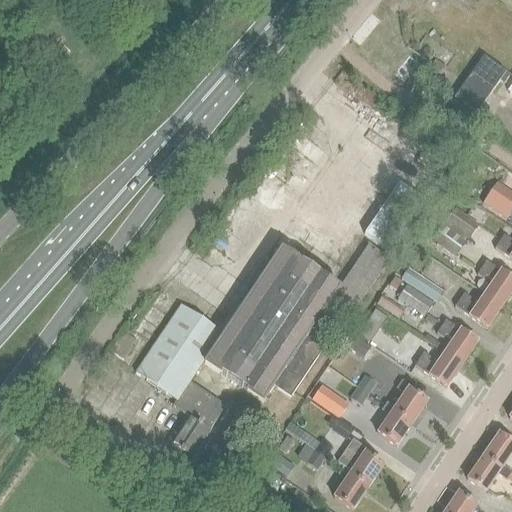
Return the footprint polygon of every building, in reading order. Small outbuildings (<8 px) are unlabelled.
[(507,78),(482,60),(452,101),(475,117),(498,84),(501,87),(507,78)] [(426,207),(397,187),(363,236),(392,256),(426,207)] [(511,201),(494,189),(482,207),(505,222),(511,212),(511,201)] [(452,212),(442,227),(466,243),(476,228),(452,212)] [(430,244),(455,260),(464,246),(440,229),(430,244)] [(511,263),(511,248),(508,246),(510,242),(504,238),(494,251),(511,263)] [(291,400),(345,320),(348,322),(389,262),(368,248),(339,292),(279,251),(222,336),(203,365),(263,405),(274,389),(291,400)] [(485,297),(502,309),(511,293),(511,282),(486,264),(477,277),(483,282),(486,279),(494,284),(485,297)] [(398,283),(435,308),(442,296),(406,272),(398,283)] [(401,286),(394,280),(388,289),(395,294),(401,286)] [(431,308),(404,290),(395,302),(422,321),(431,308)] [(486,332),(502,309),(485,297),(476,310),(468,304),(470,301),(463,296),(454,310),(486,332)] [(381,299),(376,308),(398,323),(404,314),(381,299)] [(203,365),(222,336),(180,308),(135,376),(176,403),(189,384),(203,365)] [(379,329),(386,319),(374,311),(368,321),(379,329)] [(453,343),(444,356),(461,368),(477,345),(445,323),(436,336),(443,341),(445,337),(453,343)] [(349,337),(342,348),(362,362),(370,351),(349,337)] [(446,391),(461,368),(444,356),(435,369),(427,363),(430,360),(423,355),(414,369),(446,391)] [(362,380),(355,391),(366,398),(373,387),(362,380)] [(404,397),(395,411),(392,414),(411,427),(426,405),(408,392),(410,389),(401,383),(396,391),(404,397)] [(209,433),(225,409),(189,384),(176,403),(172,409),(187,418),(189,420),(171,447),(191,461),(210,433),(209,433)] [(321,389),(311,403),(338,423),(348,408),(321,389)] [(355,391),(347,402),(359,409),(366,398),(355,391)] [(392,414),(395,411),(386,405),(381,413),(389,419),(377,437),(396,450),(411,427),(392,414)] [(274,434),(265,428),(256,443),(265,449),(274,434)] [(501,472),(503,469),(511,455),(511,445),(498,436),(483,459),(501,472)] [(304,437),(299,444),(314,454),(324,461),(331,451),(321,444),(319,447),(304,437)] [(294,446),(287,440),(276,452),(284,458),(294,446)] [(360,462),(351,475),(349,478),(367,491),(383,469),(364,456),(366,453),(357,447),(351,456),(360,462)] [(295,468),(275,454),(265,468),(286,482),(295,468)] [(306,466),(316,473),(324,461),(314,454),(306,466)] [(511,474),(503,469),(501,472),(483,459),(467,482),(485,495),(498,476),(506,482),(511,474)] [(349,478),(351,475),(343,469),(337,477),(345,483),(333,501),(349,511),(353,511),(367,491),(349,478)] [(314,511),(306,507),(310,501),(296,491),(283,511),(284,511),(314,511)] [(473,511),(476,508),(458,496),(446,511),(473,511)]
